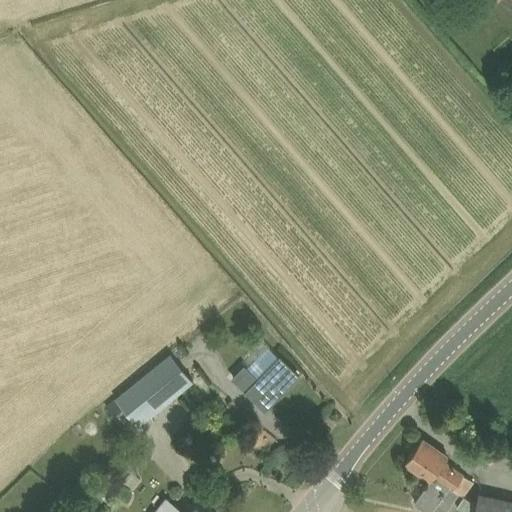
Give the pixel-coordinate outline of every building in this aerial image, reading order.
[(172,352),(116,398),(139,426),(195,380),(172,352)] [(234,377),(265,408),(299,374),(280,355),(258,378),(245,366),(234,377)] [(418,469),(417,471),(430,481),(415,501),(430,511),(431,511),(434,508),(439,511),(445,511),(460,492),(465,496),(465,495),(474,482),(446,460),(448,457),(422,438),(407,460),(418,469)] [(458,505),(466,511),(511,511),(511,497),(480,490),(477,503),(465,495),(465,496),(458,505)] [(211,511),(193,499),(182,511),(211,511)]
